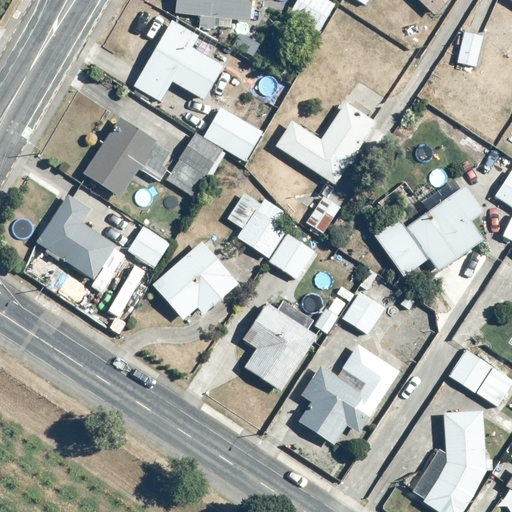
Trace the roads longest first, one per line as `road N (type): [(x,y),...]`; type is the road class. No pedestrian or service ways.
road 1 (tertiary): [(0,314),(304,511)]
road 2 (tertiary): [(0,120),(71,0)]
